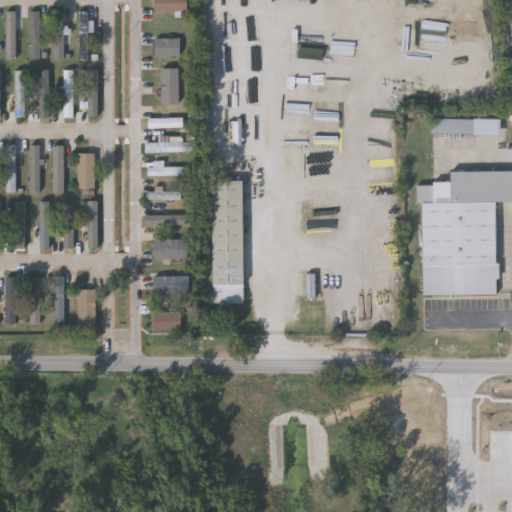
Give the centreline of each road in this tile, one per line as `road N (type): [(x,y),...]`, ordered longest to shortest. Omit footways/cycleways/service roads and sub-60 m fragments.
road 1 (tertiary): [(511,369),(0,365)]
road 2 (residential): [(137,367),(136,0)]
road 3 (residential): [(109,0),(110,366)]
road 4 (residential): [(137,265),(0,265)]
road 5 (residential): [(136,2),(0,3)]
road 6 (residential): [(135,136),(0,136)]
